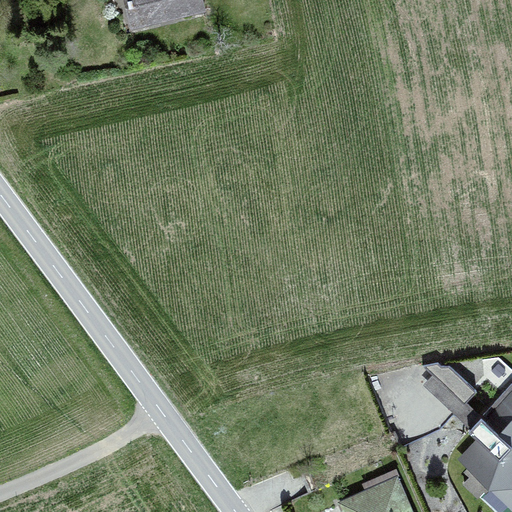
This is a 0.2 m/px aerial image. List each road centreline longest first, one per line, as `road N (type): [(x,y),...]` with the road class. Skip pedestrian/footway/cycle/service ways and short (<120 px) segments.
road 1 (tertiary): [(235,511),(0,194)]
road 2 (unknown): [(265,511),(413,448)]
